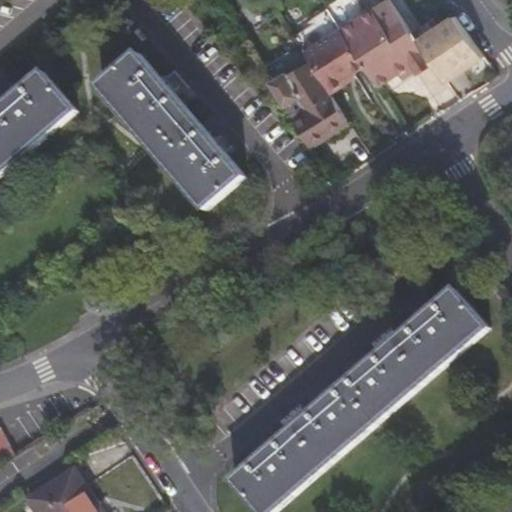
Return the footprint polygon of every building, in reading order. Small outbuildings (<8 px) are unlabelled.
[(342,0),(324,12),(325,14),(361,70),(376,92),(410,70),(402,58),(374,77),(363,61),(392,42),(373,12),(351,25),(346,17),(353,13),(344,0),(342,0)] [(312,28),(293,42),(303,57),(329,98),(353,83),(350,78),(361,70),(325,14),(310,24),(312,28)] [(460,87),(479,72),(455,40),(436,54),(460,87)] [(374,77),(402,58),(392,42),(363,61),(374,77)] [(207,205),(246,171),(140,50),(102,84),(207,205)] [(290,65),(334,135),(347,127),(329,98),(303,57),(290,65)] [(266,80),(309,151),(334,135),(290,65),(266,80)] [(0,171),(74,106),(42,70),(0,107),(0,171)] [(271,511),(482,333),(450,296),(226,483),(251,511),(271,511)] [(0,462),(17,451),(2,427),(0,427),(0,462)] [(33,511),(94,511),(71,474),(27,502),(33,511)]
